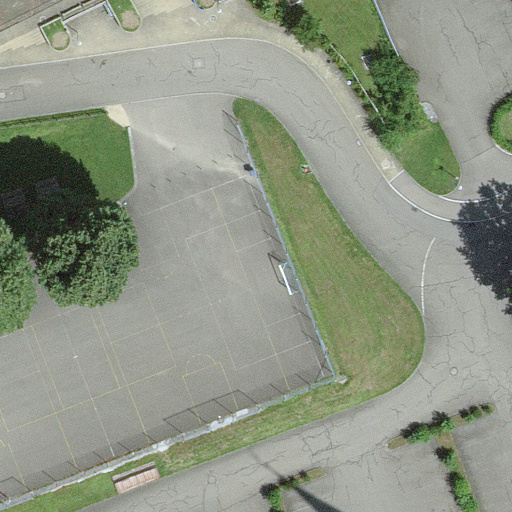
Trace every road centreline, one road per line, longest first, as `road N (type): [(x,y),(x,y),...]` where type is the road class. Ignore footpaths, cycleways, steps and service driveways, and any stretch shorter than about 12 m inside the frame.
road 1 (residential): [(0,108),(220,78),(271,88),(312,115),(404,223),(441,241),(473,237)]
road 2 (residential): [(175,511),(448,397),(476,354),(473,237)]
